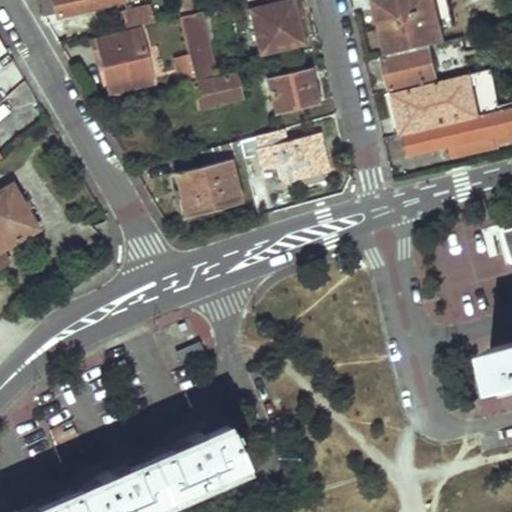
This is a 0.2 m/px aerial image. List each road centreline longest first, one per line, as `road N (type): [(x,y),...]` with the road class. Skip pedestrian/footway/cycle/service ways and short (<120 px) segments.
road 1 (residential): [(7,0),(147,243),(162,287)]
road 2 (residential): [(401,204),(433,399),(428,420)]
road 3 (residential): [(330,0),(379,211)]
road 4 (residential): [(428,420),(415,403),(368,215)]
road 5 (residential): [(0,390),(38,350),(162,287)]
road 6 (residential): [(236,365),(270,452),(252,490),(206,511)]
road 7 (residential): [(368,215),(324,216),(261,236),(207,272)]
road 8 (residential): [(207,272),(271,263),(331,241),(368,215)]
